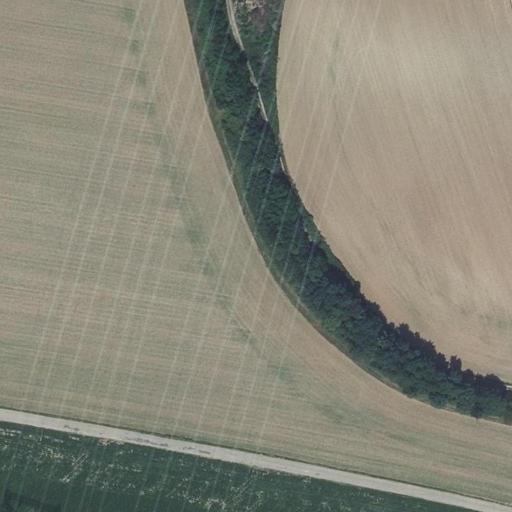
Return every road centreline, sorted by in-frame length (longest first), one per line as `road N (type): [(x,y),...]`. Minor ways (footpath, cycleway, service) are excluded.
road 1 (track): [(511,426),(409,398),(317,329),(276,277),(225,147),(189,0)]
road 2 (unclassified): [(0,413),(505,511)]
road 3 (track): [(511,388),(416,360),(319,257),(229,0)]
